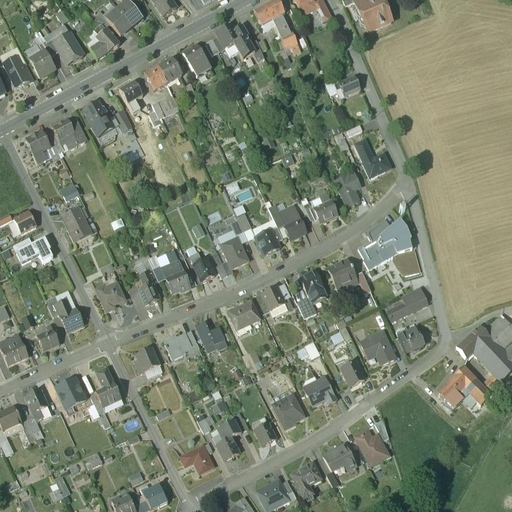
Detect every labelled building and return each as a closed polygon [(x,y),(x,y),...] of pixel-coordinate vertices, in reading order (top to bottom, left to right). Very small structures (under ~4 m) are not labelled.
[(141,0),(145,4),(148,7),(153,17),(160,12),(167,8),(179,2),(176,0),(141,0)] [(204,0),(197,4),(203,16),(216,9),(210,0),(204,0)] [(305,0),(297,0),(288,5),(297,20),(298,19),(311,13),(312,12),(305,0)] [(349,0),(338,0),(336,1),(344,18),(355,13),(349,0)] [(133,12),(124,4),(120,7),(126,15),(127,14),(129,17),(134,13),(133,12)] [(377,5),(353,16),(366,44),(390,34),(377,5)] [(137,7),(133,12),(134,13),(139,18),(144,13),(137,7)] [(153,17),(161,30),(175,22),(167,8),(160,12),(153,17)] [(275,12),(264,18),(271,32),(283,25),(275,12)] [(312,16),(314,20),(321,33),(329,29),(320,12),(312,16)] [(311,13),(298,19),(302,27),(314,20),(312,16),(311,13)] [(129,17),(127,14),(126,15),(115,23),(130,41),(142,32),(129,17)] [(264,18),(252,25),(260,38),(271,32),(264,18)] [(85,21),(79,26),(82,30),(88,25),(85,21)] [(130,41),(115,23),(105,31),(104,31),(107,35),(119,50),(130,41)] [(100,24),(93,30),(95,33),(102,40),(107,35),(104,31),(105,31),(100,24)] [(88,25),(82,30),(88,38),(95,33),(93,30),(88,25)] [(283,25),(271,32),(273,37),(279,48),(287,44),(279,30),(284,27),(283,25)] [(70,38),(65,31),(59,36),(65,43),(70,38)] [(273,37),(271,32),(260,38),(262,43),(273,37)] [(88,38),(76,46),(85,57),(90,53),(88,50),(92,47),(91,46),(93,45),(97,50),(105,44),(102,40),(95,33),(88,38)] [(229,37),(215,46),(216,49),(223,60),(223,61),(224,60),(232,56),(238,52),(233,43),(229,37)] [(247,48),(241,38),(233,43),(238,52),(232,56),(236,64),(241,71),(252,64),(253,64),(249,56),(245,49),(247,48)] [(287,44),(279,48),(285,62),(297,57),(291,43),(287,44)] [(97,50),(94,51),(99,56),(90,63),(97,73),(118,58),(105,44),(97,50)] [(88,50),(90,53),(94,51),(97,50),(93,45),(91,46),(92,47),(88,50)] [(69,47),(53,57),(58,65),(67,79),(82,69),(69,47)] [(285,62),(279,48),(271,52),(277,65),(275,67),(280,79),(290,75),(285,62)] [(216,49),(211,52),(217,63),(223,60),(216,49)] [(50,51),(44,55),(53,69),(58,65),(53,57),(50,51)] [(261,51),(255,53),(259,62),(265,60),(261,51)] [(211,52),(204,55),(210,67),(217,63),(211,52)] [(259,62),(255,53),(249,56),(253,64),(252,64),(256,72),(263,69),(259,62)] [(53,69),(44,55),(36,60),(41,67),(44,65),(48,71),(53,69)] [(232,56),(224,60),(229,68),(236,64),(232,56)] [(194,57),(188,62),(187,60),(182,63),(182,65),(181,65),(189,79),(203,71),(194,57)] [(41,67),(30,73),(34,81),(40,91),(55,82),(48,71),(44,65),(41,67)] [(15,71),(4,77),(15,101),(24,96),(25,98),(28,97),(20,80),(15,71)] [(170,71),(156,79),(166,95),(180,87),(170,71)] [(203,71),(189,79),(196,90),(209,82),(203,71)] [(33,94),(25,78),(20,80),(28,97),(33,94)] [(156,79),(142,88),(151,104),(166,95),(156,79)] [(353,87),(337,94),(340,102),(343,107),(359,100),(358,99),(359,97),(357,93),(356,93),(353,87)] [(337,94),(336,92),(335,89),(322,94),(328,108),(340,102),(337,94)] [(132,94),(118,101),(126,115),(132,111),(139,107),(132,94)] [(197,111),(190,97),(180,102),(186,116),(197,111)] [(178,123),(172,110),(153,120),(154,122),(158,132),(178,123)] [(132,111),(126,115),(131,124),(137,120),(132,111)] [(113,140),(97,114),(83,122),(91,137),(90,137),(97,150),(113,140)] [(123,122),(112,128),(121,144),(130,138),(123,122)] [(158,132),(154,122),(146,125),(154,141),(161,138),(158,132)] [(67,131),(52,139),(54,142),(59,152),(63,150),(73,144),(69,136),(67,131)] [(74,133),(69,136),(73,144),(63,150),(68,160),(84,152),(74,133)] [(358,135),(346,140),(348,145),(360,140),(358,135)] [(345,154),(339,141),(332,144),(338,157),(345,154)] [(54,142),(48,145),(56,162),(62,159),(59,152),(54,142)] [(47,143),(41,146),(49,160),(47,161),(51,168),(53,171),(59,168),(56,162),(48,145),(47,143)] [(41,144),(25,152),(37,176),(45,171),(41,164),(47,161),(49,160),(41,146),(41,144)] [(372,167),(363,149),(353,154),(362,172),(361,172),(368,188),(384,180),(383,179),(389,176),(383,163),(372,167)] [(47,161),(41,164),(45,171),(51,168),(47,161)] [(231,187),(227,179),(221,182),(225,189),(231,187)] [(353,182),(334,191),(346,216),(358,211),(353,200),(359,197),(353,182)] [(72,194),(60,200),(63,205),(75,199),(72,194)] [(75,199),(63,205),(66,212),(78,205),(75,199)] [(191,204),(189,200),(180,204),(182,208),(191,204)] [(325,201),(318,204),(322,213),(312,218),(315,224),(319,233),(337,225),(330,210),(329,210),(325,201)] [(300,211),(292,215),(298,228),(306,224),(302,215),(300,211)] [(309,212),(302,215),(306,224),(308,227),(315,224),(312,218),(309,212)] [(292,215),(277,221),(283,235),(298,228),(292,215)] [(277,238),(283,235),(277,221),(275,217),(268,220),(272,228),(276,236),(277,238)] [(79,219),(62,227),(74,252),(91,244),(79,219)] [(28,222),(13,230),(20,244),(35,237),(28,222)] [(8,224),(0,228),(0,235),(11,230),(8,224)] [(245,225),(237,229),(242,240),(250,237),(245,225)] [(124,234),(120,226),(110,231),(114,239),(124,234)] [(389,234),(376,244),(383,255),(383,256),(394,252),(398,260),(410,257),(410,256),(408,246),(410,246),(407,236),(399,227),(389,234)] [(272,228),(251,238),(255,246),(271,239),(276,236),(272,228)] [(298,228),(283,235),(290,249),(304,242),(298,228)] [(370,249),(358,256),(364,267),(363,268),(368,277),(381,269),(383,268),(378,258),(383,255),(376,244),(389,234),(384,228),(373,237),(368,240),(367,243),(370,249)] [(250,237),(242,240),(237,229),(230,232),(235,244),(236,246),(237,246),(240,253),(254,246),(255,246),(251,238),(250,237)] [(204,242),(199,231),(192,235),(197,246),(204,242)] [(277,238),(276,236),(271,239),(276,251),(282,248),(277,238)] [(255,246),(254,246),(263,264),(279,257),(276,251),(271,239),(255,246)] [(240,253),(237,246),(236,246),(227,250),(220,254),(227,270),(231,278),(248,270),(240,253)] [(18,262),(32,255),(29,248),(14,255),(18,262)] [(18,262),(17,262),(23,273),(38,265),(41,272),(51,267),(48,261),(50,260),(44,249),(32,255),(18,262)] [(394,252),(383,256),(383,255),(378,258),(383,268),(381,269),(382,270),(392,264),(398,260),(394,252)] [(392,270),(399,279),(402,283),(419,278),(412,255),(410,256),(410,257),(398,260),(392,264),(392,270)] [(174,260),(160,266),(162,269),(158,270),(160,276),(160,277),(178,270),(174,260)] [(197,262),(188,266),(192,274),(201,270),(197,262)] [(201,270),(192,274),(200,291),(214,285),(206,268),(201,270)] [(346,268),(327,277),(336,296),(348,290),(350,294),(357,290),(356,290),(353,283),(351,279),(352,278),(351,275),(350,276),(346,268)] [(142,273),(146,281),(152,279),(148,270),(142,273)] [(178,270),(160,277),(164,286),(165,287),(182,280),(178,270)] [(231,278),(227,270),(221,272),(226,283),(233,280),(231,278)] [(226,283),(221,272),(215,275),(220,286),(226,283)] [(99,279),(103,286),(114,281),(110,274),(99,279)] [(160,276),(152,279),(157,290),(165,287),(160,277),(160,276)] [(157,290),(152,279),(146,281),(151,292),(157,290)] [(361,279),(353,283),(356,290),(358,289),(364,301),(370,298),(361,279)] [(189,297),(182,280),(165,287),(171,303),(179,300),(179,301),(189,297)] [(313,280),(299,286),(307,303),(307,302),(321,296),(313,280)] [(146,281),(139,285),(144,296),(151,292),(146,281)] [(116,292),(104,297),(103,295),(95,299),(105,321),(114,317),(112,314),(124,309),(116,292)] [(144,296),(138,298),(145,314),(158,308),(151,292),(144,296)] [(284,312),(276,294),(261,302),(269,319),(284,312)] [(404,301),(378,315),(385,330),(427,310),(419,294),(404,301)] [(321,296),(307,302),(307,303),(308,305),(313,314),(326,307),(321,296)] [(67,300),(56,305),(60,314),(64,312),(68,321),(75,317),(67,300)] [(56,305),(44,310),(52,326),(58,323),(55,316),(60,314),(56,305)] [(308,305),(302,308),(309,323),(315,320),(308,305)] [(290,308),(284,312),(288,320),(295,317),(290,308)] [(309,323),(302,308),(296,310),(303,325),(309,323)] [(60,314),(55,316),(58,323),(59,325),(68,321),(64,312),(60,314)] [(284,312),(269,319),(273,327),(288,320),(284,312)] [(248,313),(230,321),(239,340),(257,332),(248,313)] [(3,315),(0,316),(0,332),(9,329),(3,315)] [(68,321),(59,325),(67,341),(83,334),(75,317),(68,321)] [(36,333),(29,319),(21,323),(27,337),(36,333)] [(494,378),(479,391),(487,399),(491,396),(511,376),(511,367),(503,357),(511,348),(511,333),(502,322),(485,337),(490,343),(472,359),(475,363),(478,361),(494,378)] [(204,330),(194,334),(203,354),(212,349),(213,353),(224,348),(217,335),(208,339),(204,330)] [(485,337),(479,331),(454,353),(465,365),(472,359),(490,343),(485,337)] [(344,332),(336,336),(344,352),(352,347),(344,332)] [(47,340),(36,345),(36,346),(37,346),(43,361),(59,354),(55,346),(53,342),(50,334),(45,336),(47,340)] [(415,334),(397,343),(405,360),(423,351),(415,334)] [(382,339),(359,349),(367,366),(375,362),(380,372),(394,366),(382,339)] [(190,340),(185,342),(191,356),(197,353),(190,340)] [(6,346),(10,355),(21,350),(16,341),(6,346)] [(185,341),(171,347),(171,346),(162,350),(165,356),(166,356),(171,368),(184,363),(182,360),(191,356),(185,342),(185,341)] [(511,348),(503,357),(511,367),(511,348)] [(312,349),(304,353),(304,354),(308,362),(310,366),(312,365),(313,366),(319,363),(312,349)] [(10,355),(1,359),(7,374),(27,365),(21,350),(10,355)] [(304,354),(296,358),(301,366),(308,362),(304,354)] [(138,385),(158,374),(151,358),(135,366),(137,370),(131,373),(138,385)] [(248,360),(241,363),(249,380),(256,377),(248,360)] [(354,368),(340,375),(349,394),(363,387),(354,368)] [(461,373),(435,398),(446,408),(456,398),(461,392),(467,399),(480,411),(483,409),(490,401),(489,399),(488,400),(487,399),(479,391),(461,373)] [(95,383),(101,395),(111,390),(106,378),(95,383)] [(314,383),(300,390),(303,395),(302,395),(303,398),(317,391),(316,388),(314,383)] [(316,388),(317,391),(303,398),(311,414),(325,407),(327,411),(335,407),(324,384),(316,388)] [(74,386),(54,395),(64,417),(84,409),(74,386)] [(111,390),(101,395),(103,398),(94,402),(101,416),(119,407),(111,390)] [(467,399),(461,392),(456,398),(462,404),(467,399)] [(497,403),(491,396),(487,399),(488,400),(489,399),(490,401),(483,409),(485,411),(490,407),(491,408),(497,403)] [(456,398),(446,408),(452,414),(462,404),(456,398)] [(40,399),(24,406),(33,425),(35,429),(51,422),(40,399)] [(291,400),(274,409),(280,421),(277,423),(284,435),(294,430),(293,429),(303,423),(291,400)] [(94,402),(89,405),(96,418),(101,416),(94,402)] [(89,405),(84,409),(64,417),(68,424),(88,415),(94,429),(99,426),(96,418),(89,405)] [(121,406),(119,407),(101,416),(96,418),(99,426),(124,414),(121,406)] [(220,406),(209,411),(214,419),(224,414),(220,406)] [(13,415),(0,420),(0,433),(3,439),(20,431),(21,431),(13,415)] [(163,416),(153,421),(157,427),(167,422),(163,416)] [(234,427),(240,437),(246,434),(241,423),(234,427)] [(33,425),(26,428),(32,441),(40,438),(35,429),(33,425)] [(211,436),(205,425),(197,429),(203,440),(211,436)] [(381,426),(374,430),(380,441),(385,438),(381,426)] [(240,437),(234,427),(216,436),(219,440),(227,436),(231,445),(241,440),(240,437)] [(26,428),(21,431),(20,431),(22,437),(29,451),(35,448),(32,441),(26,428)] [(267,430),(254,437),(262,453),(275,446),(267,430)] [(20,431),(3,439),(4,441),(5,444),(5,445),(22,437),(20,431)] [(223,449),(216,452),(224,468),(239,460),(231,445),(227,436),(219,440),(219,441),(223,449)] [(366,437),(354,444),(368,469),(376,464),(378,468),(388,462),(376,442),(371,445),(366,437)] [(4,441),(0,443),(0,453),(3,460),(10,456),(5,445),(5,444),(4,441)] [(136,441),(126,446),(129,451),(139,447),(136,441)] [(219,441),(212,444),(216,452),(223,449),(219,441)] [(207,450),(203,452),(207,460),(212,458),(207,450)] [(343,450),(335,455),(336,456),(323,463),(323,462),(322,462),(331,478),(332,478),(344,471),(347,477),(356,472),(343,450)] [(203,452),(179,464),(184,474),(193,469),(199,481),(213,473),(207,460),(203,452)] [(82,466),(88,477),(102,471),(97,459),(82,466)] [(320,485),(312,468),(290,480),(303,505),(312,500),(308,492),(320,485)] [(138,477),(128,482),(131,490),(142,485),(138,477)] [(331,478),(325,481),(332,494),(338,491),(332,478),(331,478)] [(57,496),(62,505),(69,502),(60,483),(53,486),(57,496)] [(278,486),(256,498),(262,511),(276,511),(283,509),(281,506),(287,503),(286,501),(280,490),(278,486)] [(286,487),(280,490),(286,501),(292,498),(286,487)] [(141,501),(149,497),(146,491),(138,495),(141,501)] [(149,497),(141,501),(144,506),(144,507),(145,507),(147,511),(157,511),(166,508),(158,493),(149,497)] [(62,505),(57,496),(48,500),(52,509),(62,505)] [(128,503),(119,507),(118,504),(110,508),(112,511),(131,511),(128,503)]
